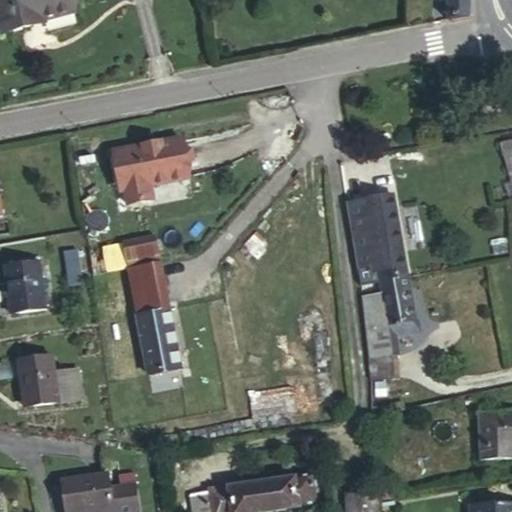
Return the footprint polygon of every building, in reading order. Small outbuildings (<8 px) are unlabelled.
[(0,0),(0,14),(6,33),(21,30),(16,0),(0,0)] [(16,0),(21,30),(32,27),(35,38),(78,27),(71,0),(16,0)] [(470,18),(469,0),(450,0),(450,22),(470,18)] [(303,26),(309,51),(327,47),(322,22),(303,26)] [(21,30),(22,40),(31,40),(35,38),(32,27),(21,30)] [(511,139),(500,143),(511,184),(511,139)] [(149,147),(115,153),(122,193),(127,192),(130,206),(155,202),(152,187),(191,179),(183,140),(158,145),(159,150),(150,152),(149,147)] [(393,196),(348,204),(357,272),(374,269),(375,275),(381,274),(383,284),(409,279),(393,196)] [(119,222),(137,317),(169,311),(168,305),(152,216),(119,222)] [(5,269),(12,314),(46,310),(40,263),(5,269)] [(420,342),(409,279),(383,284),(386,297),(360,301),(369,395),(400,389),(395,367),(399,367),(395,346),(420,342)] [(137,317),(149,377),(181,372),(169,311),(137,317)] [(18,364),(25,408),(58,405),(51,359),(18,364)] [(511,415),(481,416),(482,463),(511,461),(511,415)] [(261,483),(264,511),(277,511),(316,506),(311,476),(261,483)] [(108,477),(60,484),(64,510),(73,509),(73,511),(138,511),(134,486),(110,491),(108,477)] [(210,494),(213,511),(264,511),(261,483),(210,491),(210,494)] [(196,495),(198,511),(213,511),(210,494),(196,495)] [(346,511),(376,511),(376,504),(376,495),(345,497),(346,511)]
